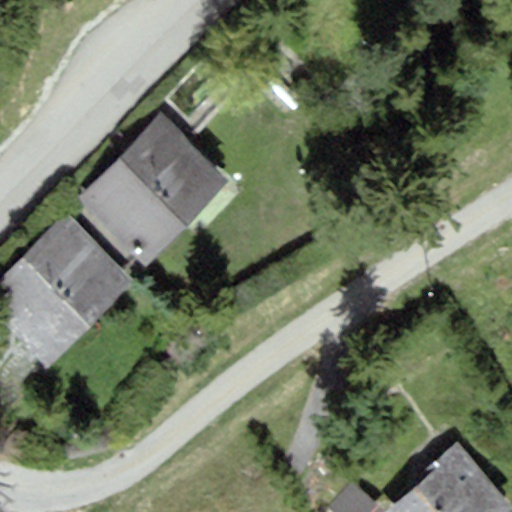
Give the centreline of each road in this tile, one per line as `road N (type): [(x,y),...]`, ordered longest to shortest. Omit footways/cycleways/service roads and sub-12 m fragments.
road 1 (residential): [(511,195),(300,331),(138,462),(97,484),(45,491),(0,475)]
road 2 (tertiary): [(0,185),(116,63),(194,0)]
